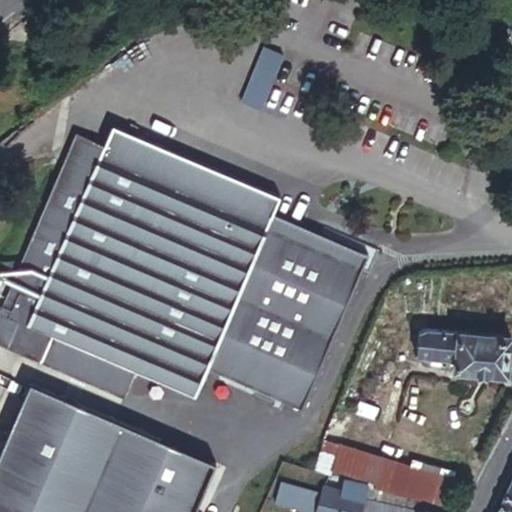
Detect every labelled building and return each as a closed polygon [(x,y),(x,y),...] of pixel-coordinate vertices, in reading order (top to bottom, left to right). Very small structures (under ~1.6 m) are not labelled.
[(265,241),(273,224),(280,208),(114,136),(107,153),(78,140),(9,298),(19,302),(38,310),(100,168),(265,241)] [(205,379),(265,241),(100,168),(38,310),(27,334),(132,379),(193,406),(198,394),(205,379)] [(295,234),(273,224),(265,241),(288,251),(295,234)] [(288,251),(265,241),(205,379),(219,385),(300,420),(368,266),(345,256),(295,234),(288,251)] [(27,334),(38,310),(19,302),(9,326),(20,330),(27,334)] [(121,406),(132,379),(27,334),(20,330),(10,353),(8,357),(121,406)] [(426,331),(420,333),(417,357),(456,360),(455,372),(506,377),(510,336),(458,331),(458,333),(426,331)] [(196,511),(214,473),(26,392),(0,452),(0,511),(196,511)] [(371,496),(430,511),(444,511),(454,479),(412,467),(410,472),(337,451),(337,452),(324,448),(316,479),(329,483),(330,479),(373,491),(371,496)] [(511,511),(511,483),(504,501),(506,502),(501,511),(511,511)] [(279,493),(273,511),(314,511),(318,503),(279,493)] [(363,511),(340,506),(341,502),(320,496),(318,503),(314,511),(363,511)]
